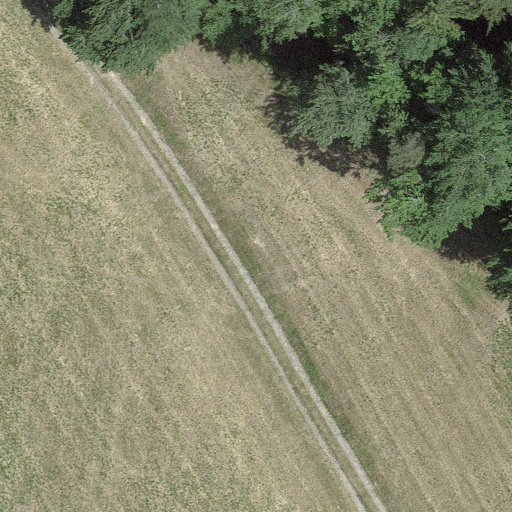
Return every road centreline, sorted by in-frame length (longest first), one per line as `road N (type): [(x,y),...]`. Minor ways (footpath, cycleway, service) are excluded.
road 1 (track): [(166,174),(376,511)]
road 2 (track): [(166,174),(43,0)]
